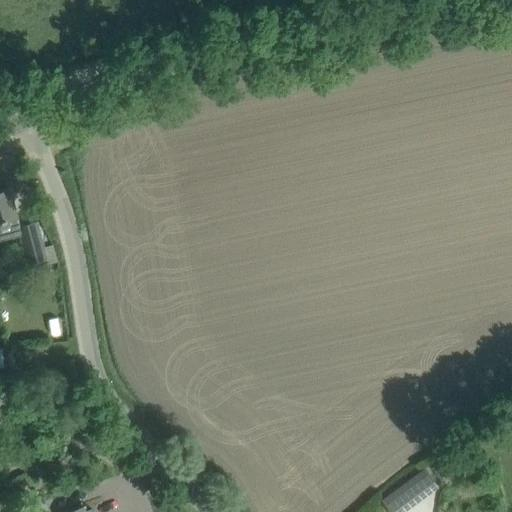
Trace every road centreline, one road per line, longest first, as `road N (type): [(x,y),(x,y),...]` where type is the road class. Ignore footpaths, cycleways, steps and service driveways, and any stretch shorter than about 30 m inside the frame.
road 1 (tertiary): [(25,125),(102,92),(466,0)]
road 2 (unclassified): [(208,511),(112,410),(91,367),(70,238),(25,125)]
